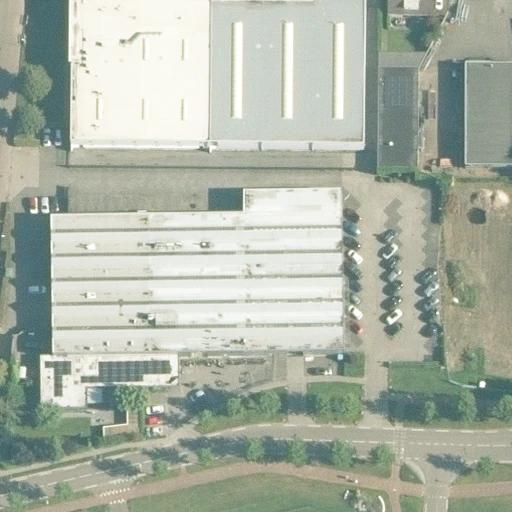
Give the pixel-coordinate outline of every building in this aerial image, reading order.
[(72,0),(71,148),(364,151),(365,0),(313,0),(313,9),(120,7),(120,0),(72,0)] [(389,0),(389,16),(433,17),(433,0),(389,0)] [(399,54),(379,54),(379,71),(398,72),(399,54)] [(465,169),(511,169),(511,67),(466,68),(465,169)] [(379,71),(378,171),(418,172),(419,72),(398,72),(379,71)] [(244,218),(245,218),(247,357),(344,355),(341,194),(244,196),(244,218)] [(247,357),(245,218),(244,218),(52,222),(54,359),(41,359),(41,394),(42,394),(43,410),(53,410),(53,411),(86,411),(86,391),(179,389),(178,358),(247,357)] [(511,227),(444,229),(445,318),(511,316),(511,227)] [(38,260),(48,260),(48,250),(38,250),(38,260)]
